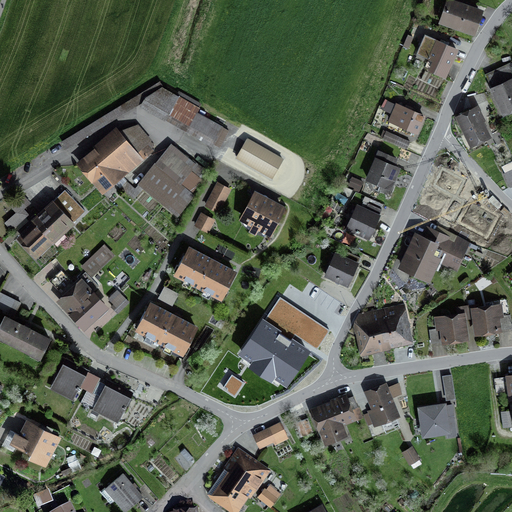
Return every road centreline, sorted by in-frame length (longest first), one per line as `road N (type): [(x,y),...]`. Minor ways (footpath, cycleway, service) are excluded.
road 1 (residential): [(0,250),(103,357),(239,422)]
road 2 (residential): [(440,132),(335,350),(336,378)]
road 3 (residential): [(511,353),(336,378)]
road 4 (residential): [(511,2),(480,42),(440,132)]
